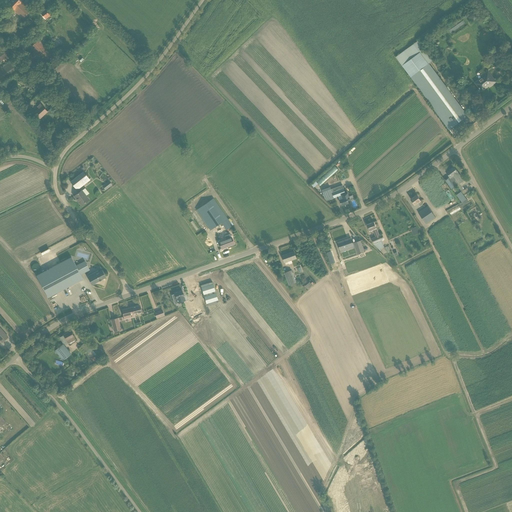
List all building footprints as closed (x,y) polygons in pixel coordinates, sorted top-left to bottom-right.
[(23,19),(26,15),(30,11),(22,3),(24,0),(11,0),(11,1),(7,5),(23,19)] [(45,20),(52,14),(46,8),(40,13),(45,20)] [(16,29),(20,34),(25,39),(40,24),(34,17),(31,19),(29,18),(20,26),(16,29)] [(47,49),(38,40),(31,46),(45,61),(51,55),(49,53),(51,50),(49,48),(47,49)] [(395,57),(410,77),(415,74),(449,121),(448,122),(450,124),(451,123),(453,126),(467,116),(428,64),(433,60),(425,49),(418,40),(395,57)] [(0,62),(8,57),(12,54),(6,46),(2,49),(0,50),(0,62)] [(15,59),(11,61),(0,68),(0,84),(18,72),(22,69),(15,59)] [(477,82),(480,85),(483,89),(490,84),(491,85),(494,83),(494,82),(495,81),(494,81),(491,77),(488,72),(481,77),(482,78),(477,82)] [(39,120),(43,115),(47,112),(40,104),(37,107),(39,108),(33,113),(39,120)] [(332,162),(316,179),(320,183),(337,166),(332,162)] [(464,180),(454,167),(446,172),(450,177),(448,178),(445,180),(451,189),(454,187),(451,182),(455,180),(454,178),(455,177),(460,184),(464,180)] [(83,172),(70,182),(77,190),(90,180),(83,172)] [(338,196),(340,201),(342,206),(349,203),(348,201),(351,200),(349,196),(349,197),(348,193),(345,194),(342,185),(323,192),(325,199),(333,196),(334,198),(338,196)] [(450,197),(453,195),(447,186),(443,189),(450,197)] [(82,205),(86,202),(89,200),(82,190),(74,196),(77,200),(77,199),(82,205)] [(468,202),(466,198),(465,197),(461,192),(456,195),(462,202),(459,204),(461,207),(468,202)] [(423,204),(419,199),(417,195),(411,199),(414,203),(415,205),(417,203),(420,206),(423,204)] [(196,210),(199,214),(210,230),(221,223),(226,230),(228,229),(232,226),(213,198),(196,210)] [(457,201),(446,206),(449,212),(460,207),(457,201)] [(425,208),(418,213),(426,224),(436,217),(428,206),(425,208)] [(380,250),(383,246),(374,222),(367,225),(369,229),(369,231),(373,230),(376,237),(371,239),(373,241),(374,244),(380,250)] [(218,242),(219,245),(221,249),(222,249),(221,249),(227,247),(234,244),(230,235),(226,236),(225,237),(226,239),(218,242)] [(354,247),(352,243),(351,238),(350,238),(351,239),(338,243),(338,242),(339,247),(341,251),(354,247)] [(358,254),(365,252),(361,241),(354,243),(358,254)] [(297,259),(296,256),(294,252),(282,256),(284,261),(284,263),(297,259)] [(81,275),(76,266),(71,257),(36,276),(48,298),(83,279),(80,275),(81,275)] [(76,266),(81,275),(90,270),(85,261),(76,266)] [(98,271),(87,276),(92,285),(106,277),(102,270),(98,272),(98,271)] [(289,285),(296,283),(291,270),(284,273),(289,285)] [(174,304),(185,301),(182,291),(174,293),(175,294),(171,295),(174,304)] [(185,302),(190,318),(202,314),(197,303),(196,298),(185,302)] [(131,315),(141,313),(139,306),(132,307),(133,311),(130,311),(130,314),(131,314),(131,315)] [(132,318),(131,315),(131,314),(130,314),(130,311),(133,311),(132,307),(122,310),(124,317),(124,320),(132,318)] [(154,313),(156,319),(164,316),(162,310),(154,313)] [(111,320),(114,331),(116,331),(121,330),(118,318),(111,320)] [(65,345),(68,343),(75,340),(70,331),(63,335),(59,337),(63,344),(64,343),(65,345)] [(80,346),(85,352),(86,351),(86,350),(89,348),(90,347),(85,342),(80,346)] [(68,351),(63,344),(55,351),(60,357),(68,351)] [(9,426),(6,422),(1,427),(1,426),(0,427),(0,433),(1,435),(5,431),(4,429),(9,426)]
